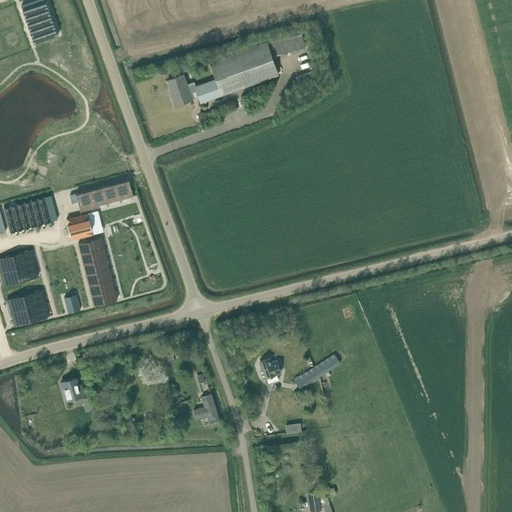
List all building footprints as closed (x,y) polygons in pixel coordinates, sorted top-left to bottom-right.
[(27,8),(23,9),(25,16),(48,8),(46,1),(41,3),(37,4),(32,6),(27,8)] [(48,8),(25,16),(27,23),(51,15),(48,8)] [(51,15),(27,23),(30,30),(53,22),(51,15)] [(53,22),(30,30),(32,37),(55,28),(53,22)] [(55,28),(32,37),(34,43),(58,35),(55,28)] [(276,40),(267,42),(271,55),(279,53),(305,47),(302,34),(276,40)] [(195,89),(198,96),(200,103),(278,75),(271,55),(267,42),(266,41),(210,61),(216,78),(194,85),(195,89)] [(198,96),(195,89),(189,91),(183,73),(167,79),(172,94),(170,94),(173,105),(198,96)] [(129,179),(116,182),(120,199),(133,196),(129,179)] [(116,182),(102,186),(107,203),(120,199),(116,182)] [(102,186),(89,189),(93,206),(107,203),(102,186)] [(89,189),(75,193),(77,197),(78,201),(80,210),(93,206),(89,189)] [(45,196),(38,198),(45,223),(51,221),(50,217),(49,213),(48,209),(47,204),(46,200),(45,196)] [(38,198),(31,200),(38,224),(45,223),(38,198)] [(31,200),(24,202),(31,226),(38,224),(31,200)] [(24,202),(17,204),(24,228),(31,226),(24,202)] [(17,204),(10,206),(17,230),(24,228),(17,204)] [(10,206),(4,208),(10,232),(17,230),(10,206)] [(88,213),(67,218),(72,239),(93,234),(88,213)] [(101,237),(78,243),(81,253),(103,247),(101,237)] [(103,247),(81,253),(84,264),(106,258),(103,247)] [(30,250),(14,254),(17,268),(34,263),(30,250)] [(14,254),(0,257),(0,270),(0,272),(17,268),(14,254)] [(106,258),(84,264),(86,274),(109,268),(106,258)] [(34,263),(17,268),(21,281),(37,277),(34,263)] [(17,268),(0,272),(4,286),(21,281),(17,268)] [(109,268),(86,274),(89,285),(111,279),(109,268)] [(111,279),(89,285),(92,295),(114,289),(111,279)] [(114,289),(92,295),(94,306),(117,300),(114,289)] [(41,290),(24,294),(28,308),(44,303),(41,290)] [(24,294),(7,299),(11,312),(28,308),(24,294)] [(44,303),(28,308),(31,321),(48,317),(44,303)] [(28,308),(11,312),(14,325),(31,321),(28,308)] [(315,367),(320,376),(325,373),(327,376),(330,374),(328,371),(341,363),(335,354),(315,367)] [(270,357),(259,361),(262,369),(260,370),(263,378),(280,372),(276,360),(272,362),(270,357)] [(320,376),(315,367),(294,379),(300,388),(320,376)] [(205,381),(203,373),(197,375),(199,383),(205,381)] [(75,378),(62,382),(67,400),(83,396),(80,385),(77,386),(75,378)] [(204,406),(193,409),(196,419),(207,416),(209,424),(220,421),(211,393),(201,396),(204,406)] [(94,409),(90,396),(82,398),(86,411),(94,409)] [(318,490),(308,492),(310,510),(321,509),(318,490)]
